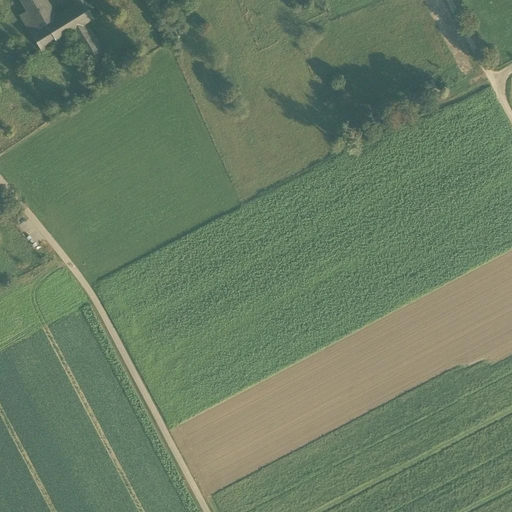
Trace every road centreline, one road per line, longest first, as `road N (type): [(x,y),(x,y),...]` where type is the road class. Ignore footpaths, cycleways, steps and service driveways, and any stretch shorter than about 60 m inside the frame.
road 1 (track): [(0,181),(95,298),(207,511)]
road 2 (track): [(450,0),(511,115)]
